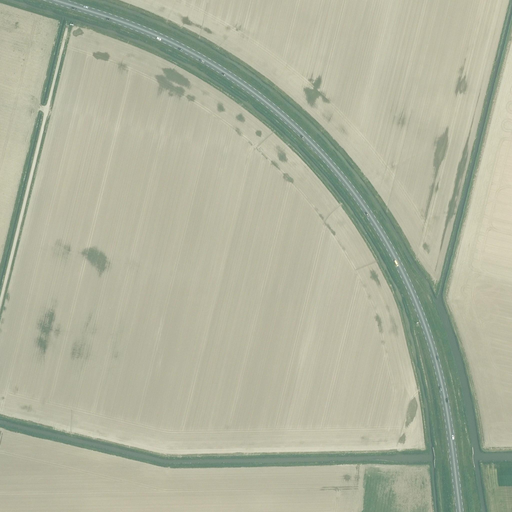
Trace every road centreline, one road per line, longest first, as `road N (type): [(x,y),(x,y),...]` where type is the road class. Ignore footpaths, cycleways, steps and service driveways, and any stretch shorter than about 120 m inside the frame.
road 1 (primary): [(459,511),(428,335),(389,246),(340,175),(292,124),(218,68),(141,29),(52,0)]
road 2 (track): [(0,413),(161,453),(422,448)]
road 3 (track): [(0,303),(66,27)]
